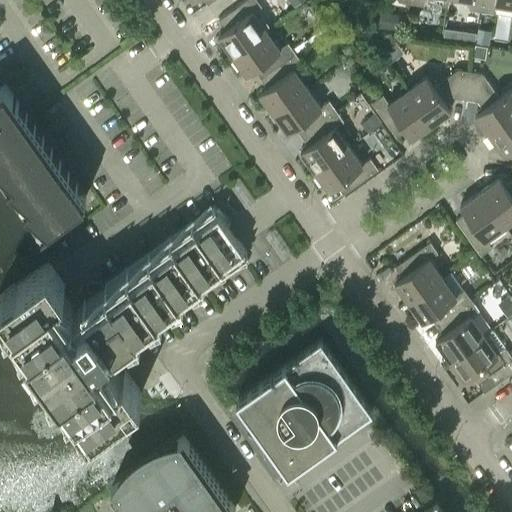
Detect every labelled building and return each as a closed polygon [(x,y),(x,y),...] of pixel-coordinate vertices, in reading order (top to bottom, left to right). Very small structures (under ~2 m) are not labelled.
[(258,0),(243,0),(218,18),(226,28),(218,34),(231,53),(266,28),(253,10),(261,4),(258,0)] [(469,0),(469,7),(481,9),(482,0),(469,0)] [(511,0),(482,0),(481,9),(494,12),(495,2),(511,4),(511,0)] [(388,12),(385,27),(402,30),(405,15),(388,12)] [(266,28),(231,53),(245,73),(253,67),(260,76),(295,51),(287,41),(279,47),(266,28)] [(479,29),(476,43),(485,44),(487,31),(479,29)] [(389,33),(375,43),(381,52),(395,42),(389,33)] [(295,51),(260,76),(267,86),(259,92),(273,111),(307,86),(294,68),(302,62),(295,51)] [(426,74),(406,88),(431,122),(451,109),(445,101),(453,95),(465,97),(470,69),(457,67),(433,85),(426,74)] [(482,72),(470,69),(465,97),(477,99),(483,107),(475,113),(489,132),(511,115),(511,91),(510,88),(499,95),(482,72)] [(86,195),(4,82),(0,84),(0,167),(41,225),(42,227),(86,195)] [(307,86),(273,111),(286,130),(294,125),(301,134),(336,109),(329,99),(321,104),(307,86)] [(431,122),(406,88),(388,101),(382,93),(371,101),(396,135),(406,128),(412,136),(431,122)] [(336,109),(301,134),(308,143),(300,149),(314,169),(349,144),(335,125),(344,120),(336,109)] [(375,113),(360,124),(366,132),(381,121),(375,113)] [(511,115),(489,132),(503,151),(510,146),(511,147),(511,115)] [(349,144),(314,169),(328,188),(335,182),(343,192),(378,167),(370,156),(362,162),(349,144)] [(499,176),(479,190),(504,224),(511,218),(511,177),(511,178),(504,184),(499,176)] [(465,211),(455,218),(480,254),(491,246),(486,237),(504,224),(479,190),(460,203),(465,211)] [(0,294),(0,297),(92,427),(141,392),(124,368),(112,377),(92,348),(99,343),(100,345),(100,344),(110,337),(113,341),(116,345),(183,297),(187,303),(205,290),(201,284),(205,281),(209,287),(227,275),(222,269),(226,266),(230,272),(248,259),(244,253),(247,251),(244,247),(226,222),(230,219),(227,216),(223,218),(217,210),(213,205),(104,283),(108,288),(108,289),(109,290),(90,304),(89,302),(86,304),(89,308),(78,315),(80,316),(72,322),(52,293),(64,285),(47,261),(44,263),(20,280),(0,294)] [(394,281),(408,300),(442,275),(429,257),(438,251),(430,240),(395,265),(402,275),(394,281)] [(442,275),(408,300),(422,319),(429,314),(436,323),(471,298),(464,288),(456,294),(442,275)] [(511,298),(509,294),(499,301),(508,314),(511,311),(511,298)] [(471,298),(436,323),(443,333),(435,338),(449,358),(484,333),(471,315),(479,309),(471,298)] [(484,333),(449,358),(463,377),(471,371),(484,390),(511,369),(511,355),(492,327),(484,333)] [(263,447),(264,450),(265,450),(264,445),(269,444),(288,470),(372,410),(320,337),(236,397),(254,423),(251,427),(248,425),(247,426),(250,428),(252,429),(254,431),(257,433),(258,436),(260,438),(261,441),(262,444),(263,447)] [(227,511),(235,507),(183,434),(177,439),(172,440),(168,441),(163,443),(159,445),(155,446),(151,449),(147,451),(143,454),(139,457),(135,460),(132,463),(128,467),(125,470),(122,474),(120,477),(117,481),(111,486),(129,511),(227,511)] [(444,511),(436,499),(417,511),(444,511)]
